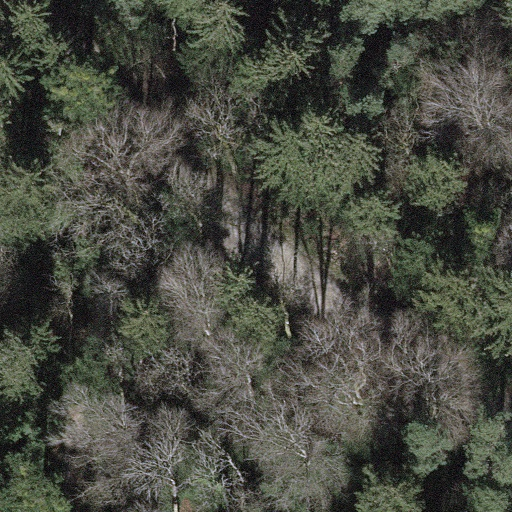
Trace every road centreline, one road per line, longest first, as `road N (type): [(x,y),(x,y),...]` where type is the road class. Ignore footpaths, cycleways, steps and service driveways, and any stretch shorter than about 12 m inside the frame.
road 1 (track): [(246,226),(511,413)]
road 2 (track): [(45,0),(148,128),(246,226)]
